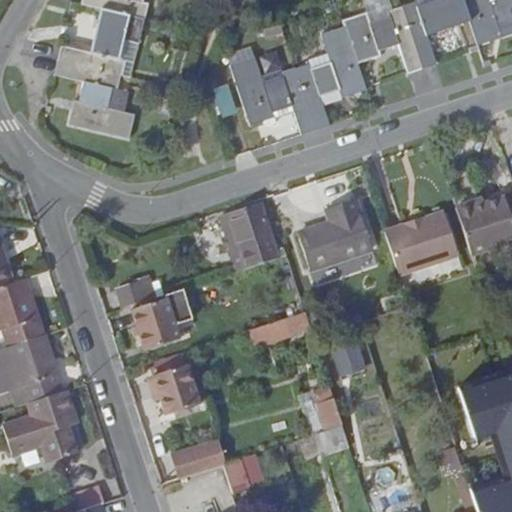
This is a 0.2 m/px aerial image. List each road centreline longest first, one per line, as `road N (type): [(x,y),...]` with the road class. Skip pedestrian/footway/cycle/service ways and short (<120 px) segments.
road 1 (residential): [(511,95),(164,207),(133,209),(40,174)]
road 2 (residential): [(40,174),(148,511)]
